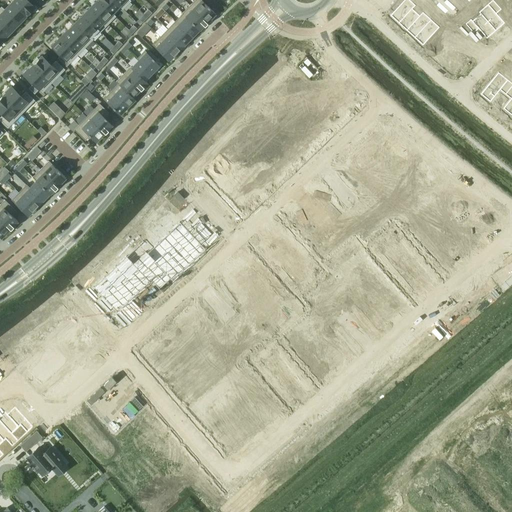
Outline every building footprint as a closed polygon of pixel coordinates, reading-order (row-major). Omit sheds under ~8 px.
[(1,7),(18,24),(26,16),(10,0),(9,0),(12,2),(4,10),(1,7)] [(26,0),(10,0),(26,16),(34,8),(26,0)] [(98,0),(96,0),(90,7),(108,25),(114,18),(111,15),(112,13),(98,0)] [(113,0),(98,0),(112,13),(119,6),(123,9),(113,0)] [(128,0),(113,0),(123,9),(131,2),(128,0)] [(201,0),(194,0),(189,6),(206,23),(215,14),(201,0)] [(409,0),(404,0),(390,16),(399,23),(412,9),(415,6),(409,0)] [(493,0),(479,13),(480,14),(481,14),(496,31),(505,23),(496,14),(501,10),(493,0)] [(189,6),(182,13),(182,14),(199,31),(206,23),(189,6)] [(1,7),(0,7),(0,22),(10,32),(18,24),(1,7)] [(90,7),(82,15),(100,32),(108,25),(90,7)] [(412,9),(399,23),(407,31),(420,16),(419,16),(412,9)] [(420,16),(407,31),(415,38),(431,20),(423,12),(419,16),(420,16)] [(182,14),(174,22),(191,38),(199,31),(182,14)] [(471,20),(465,24),(474,34),(478,30),(487,39),(496,31),(481,14),(480,14),(472,21),(471,20)] [(82,15),(75,23),(93,40),(91,38),(98,31),(100,33),(100,32),(82,15)] [(431,20),(415,38),(423,46),(439,28),(431,20)] [(0,38),(2,40),(10,32),(0,22),(0,38)] [(174,22),(167,30),(183,46),(191,38),(174,22)] [(75,23),(67,30),(85,48),(93,40),(75,23)] [(67,30),(60,38),(78,55),(85,48),(67,30)] [(167,30),(159,37),(176,53),(183,46),(167,30)] [(159,37),(152,45),(169,61),(176,53),(159,37)] [(60,38),(52,46),(70,63),(78,55),(60,38)] [(296,41),(287,50),(291,53),(299,45),(296,41)] [(144,51),(137,59),(151,73),(159,65),(144,51)] [(319,52),(309,61),(323,76),(333,66),(319,52)] [(37,58),(32,63),(33,64),(32,65),(51,83),(65,70),(55,60),(51,65),(41,56),(38,59),(37,58)] [(138,61),(131,68),(147,83),(147,82),(145,80),(151,73),(137,59),(136,59),(138,61)] [(309,61),(299,70),(313,85),(323,76),(309,61)] [(32,65),(24,74),(33,83),(28,88),(34,94),(39,89),(43,92),(51,83),(32,65)] [(130,67),(123,74),(139,90),(147,83),(131,68),(130,67)] [(299,70),(289,80),(303,94),(313,85),(299,70)] [(511,83),(498,73),(480,94),(490,102),(500,90),(505,95),(511,86),(511,83)] [(123,74),(116,81),(135,100),(135,99),(133,97),(139,90),(123,74)] [(289,80),(280,89),(293,103),(303,94),(289,80)] [(118,84),(111,91),(127,107),(135,100),(116,81),(115,82),(118,84)] [(10,85),(1,94),(3,95),(2,96),(21,114),(35,100),(25,91),(20,96),(10,85)] [(351,86),(341,95),(355,110),(365,100),(351,86)] [(511,99),(503,109),(511,116),(511,86),(505,95),(511,99)] [(280,89),(270,98),(284,112),(293,103),(280,89)] [(111,91),(103,99),(120,115),(127,107),(111,91)] [(341,95),(331,104),(345,119),(355,110),(341,95)] [(2,96),(0,98),(0,111),(3,114),(0,117),(0,120),(7,128),(21,114),(2,96)] [(270,98),(260,108),(274,122),(284,112),(270,98)] [(99,104),(86,117),(104,133),(112,125),(106,119),(110,115),(99,104)] [(331,104),(322,114),(335,128),(345,119),(331,104)] [(261,114),(250,124),(264,139),(274,129),(261,114)] [(322,114),(312,123),(326,137),(335,128),(322,114)] [(86,117),(74,130),(85,141),(89,136),(95,142),(104,133),(86,117)] [(386,120),(377,128),(391,143),(400,135),(386,120)] [(312,123),(302,132),(316,146),(326,137),(312,123)] [(250,124),(240,133),(254,148),(264,139),(250,124)] [(40,127),(37,130),(43,136),(46,133),(40,127)] [(302,132),(292,142),(306,156),(316,146),(302,132)] [(240,133),(230,143),(244,157),(254,148),(240,133)] [(230,143),(220,152),(234,167),(244,157),(230,143)] [(289,145),(279,155),(293,169),(303,159),(289,145)] [(354,150),(345,158),(359,173),(368,165),(354,150)] [(399,151),(392,158),(396,162),(403,155),(399,151)] [(220,152),(210,162),(224,176),(234,167),(220,152)] [(279,155),(269,164),(283,179),(293,169),(279,155)] [(412,164),(404,171),(412,180),(427,167),(419,158),(412,164)] [(408,160),(400,166),(404,171),(412,164),(408,160)] [(48,161),(39,170),(57,187),(66,178),(48,161)] [(210,162),(200,172),(213,186),(224,176),(210,162)] [(269,164),(259,173),(273,188),(283,179),(269,164)] [(427,167),(412,180),(420,189),(428,182),(435,176),(427,167)] [(39,170),(32,177),(35,181),(49,194),(57,187),(39,170)] [(259,173),(249,183),(263,198),(273,188),(259,173)] [(359,173),(355,177),(361,184),(366,180),(359,173)] [(26,184),(25,185),(42,201),(49,194),(35,181),(29,187),(26,184)] [(460,181),(451,189),(464,204),(473,196),(460,181)] [(428,182),(420,189),(424,193),(432,187),(428,182)] [(249,183),(239,192),(253,207),(263,198),(249,183)] [(25,185),(18,192),(35,209),(42,201),(25,185)] [(18,192),(11,200),(23,212),(28,216),(35,209),(18,192)] [(239,192),(228,202),(242,217),(253,207),(239,192)] [(172,202),(165,195),(161,198),(168,206),(172,202)] [(299,197),(284,210),(291,218),(306,205),(299,197)] [(384,198),(375,205),(388,221),(397,213),(384,198)] [(4,200),(0,204),(0,221),(9,230),(18,222),(11,215),(16,211),(4,200)] [(464,204),(456,210),(460,215),(468,209),(464,204)] [(306,205),(291,218),(298,227),(314,214),(306,205)] [(375,205),(367,213),(380,228),(388,221),(375,205)] [(486,209),(477,216),(490,232),(492,230),(499,224),(486,209)] [(420,210),(405,223),(413,232),(428,219),(420,210)] [(473,212),(466,218),(470,223),(477,216),(473,212)] [(367,213),(359,220),(372,235),(380,228),(367,213)] [(314,214),(298,227),(305,235),(321,222),(314,214)] [(428,219),(413,232),(420,240),(435,227),(428,219)] [(359,220),(350,227),(363,242),(372,235),(359,220)] [(0,221),(0,237),(1,238),(9,230),(0,221)] [(126,255),(92,287),(117,313),(151,281),(159,289),(170,279),(172,281),(206,249),(179,221),(146,253),(148,255),(137,266),(126,255)] [(321,222),(305,235),(312,243),(328,230),(321,222)] [(435,227),(420,240),(427,248),(442,235),(435,227)] [(328,230),(312,243),(319,251),(335,238),(328,230)] [(442,235),(427,248),(434,256),(449,243),(442,235)] [(335,238),(319,251),(327,260),(342,247),(335,238)] [(449,243),(434,256),(441,265),(456,251),(449,243)] [(244,248),(229,261),(237,270),(252,257),(244,248)] [(456,251),(441,265),(448,273),(463,260),(456,251)] [(252,257),(237,270),(244,278),(259,265),(252,257)] [(366,257),(351,270),(358,278),(374,265),(366,257)] [(259,265),(244,278),(251,286),(266,273),(259,265)] [(374,265),(358,278),(366,287),(381,274),(374,265)] [(266,273),(251,286),(258,295),(273,281),(266,273)] [(381,274),(366,287),(373,295),(388,282),(381,274)] [(329,275),(320,283),(333,298),(342,291),(329,275)] [(273,281),(258,295),(265,303),(280,290),(273,281)] [(388,282),(373,295),(380,303),(395,290),(388,282)] [(320,283),(312,290),(325,305),(333,298),(320,283)] [(280,290),(265,303),(272,311),(288,298),(280,290)] [(312,290),(303,297),(316,312),(325,305),(312,290)] [(395,290),(380,303),(387,311),(402,298),(395,290)] [(402,298),(387,311),(394,320),(409,307),(402,298)] [(178,314),(163,328),(171,337),(186,323),(178,314)] [(190,319),(186,323),(193,330),(197,326),(190,319)] [(254,321),(245,328),(258,343),(267,336),(254,321)] [(299,324),(284,337),(291,346),(307,333),(299,324)] [(163,328),(149,342),(157,351),(171,337),(163,328)] [(245,328),(237,335),(250,351),(258,343),(245,328)] [(307,333),(291,346),(298,354),(314,341),(307,333)] [(237,335),(229,342),(242,358),(250,351),(237,335)] [(314,341),(298,354),(305,362),(321,349),(314,341)] [(229,342),(220,350),(233,365),(242,358),(229,342)] [(321,349),(305,362),(312,371),(328,358),(321,349)] [(157,351),(152,355),(159,362),(164,358),(157,351)] [(328,358),(312,371),(320,379),(335,366),(328,358)] [(184,370),(169,383),(177,392),(192,379),(184,370)] [(247,370),(232,383),(239,392),(255,379),(247,370)] [(192,379),(177,392),(184,401),(200,388),(192,379)] [(255,379),(239,392),(247,400),(262,387),(255,379)] [(207,381),(200,388),(203,392),(211,386),(207,381)] [(262,387),(247,400),(254,408),(269,395),(262,387)] [(269,395),(254,408),(261,416),(276,403),(269,395)] [(218,396),(210,402),(214,407),(221,400),(218,396)] [(276,403),(261,416),(268,425),(283,412),(276,403)] [(7,412),(0,419),(0,420),(1,421),(13,434),(22,426),(27,431),(33,426),(16,408),(9,414),(7,412)] [(211,413),(202,421),(215,436),(224,429),(211,413)] [(0,446),(7,440),(12,445),(18,439),(13,434),(1,421),(0,422),(0,446)] [(224,429),(215,436),(228,452),(237,444),(224,429)] [(36,431),(20,445),(25,451),(41,437),(36,431)] [(251,435),(244,441),(248,446),(255,439),(251,435)] [(31,457),(28,459),(42,475),(51,467),(54,471),(63,463),(50,448),(44,453),(39,447),(29,455),(31,457)]
